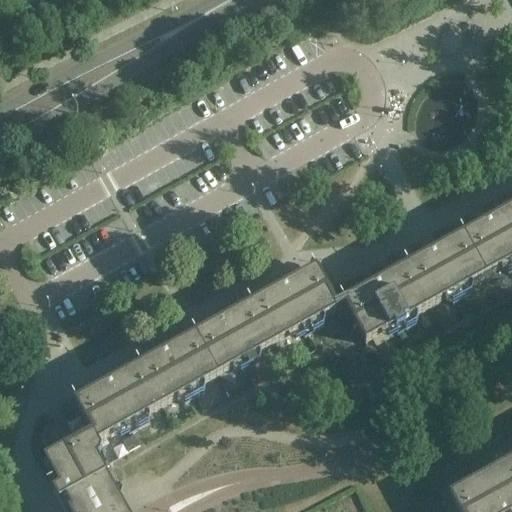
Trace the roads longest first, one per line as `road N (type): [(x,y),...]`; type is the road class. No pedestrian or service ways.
road 1 (residential): [(252,181),(358,124),(371,102),(363,75),(338,63),(321,68),(220,125)]
road 2 (secondary): [(0,148),(236,0)]
road 3 (secondary): [(231,0),(0,117)]
road 4 (residential): [(26,304),(252,181)]
road 5 (residential): [(220,125),(0,248)]
